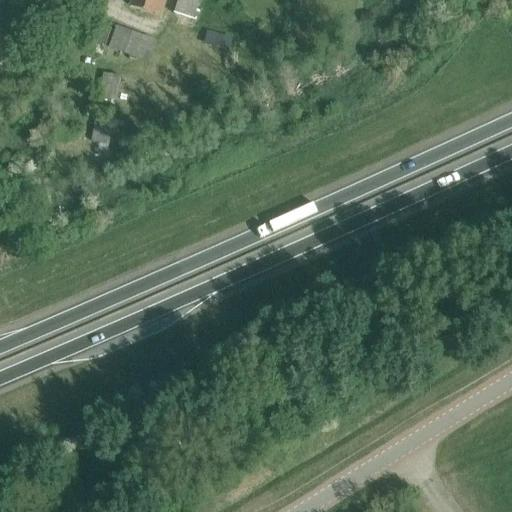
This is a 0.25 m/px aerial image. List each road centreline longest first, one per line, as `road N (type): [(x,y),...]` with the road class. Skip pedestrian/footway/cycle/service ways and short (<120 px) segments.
road 1 (trunk): [(0,379),(511,153)]
road 2 (trunk): [(511,122),(0,348)]
road 3 (unclassified): [(511,381),(307,511)]
